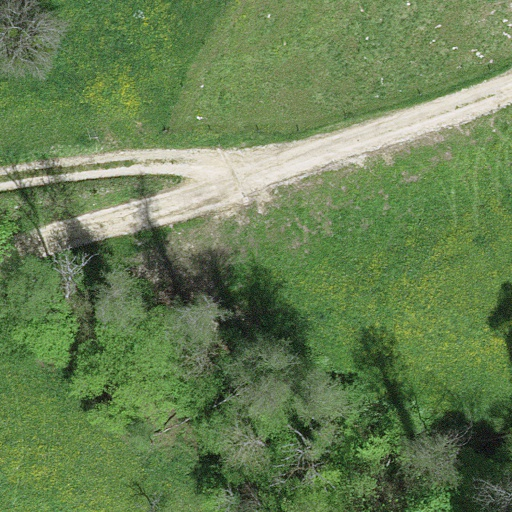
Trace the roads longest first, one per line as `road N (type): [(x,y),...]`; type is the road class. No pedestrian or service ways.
road 1 (track): [(0,256),(511,85)]
road 2 (track): [(255,171),(170,158),(0,177)]
